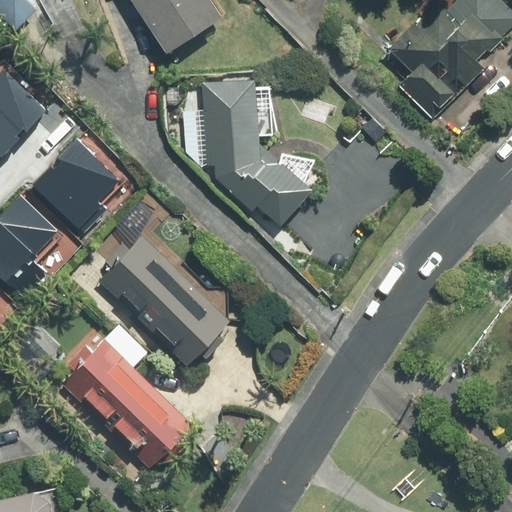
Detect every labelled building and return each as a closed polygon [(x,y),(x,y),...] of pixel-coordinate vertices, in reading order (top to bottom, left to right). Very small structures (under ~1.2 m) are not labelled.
[(0,0),(0,18),(12,30),(33,9),(23,0),(0,0)] [(131,0),(168,54),(227,14),(217,0),(131,0)] [(427,116),(511,33),(511,7),(505,0),(435,0),(386,48),(411,73),(398,85),(427,116)] [(0,147),(2,150),(47,102),(3,62),(0,65),(0,147)] [(277,227),(326,179),(292,145),(277,160),(259,142),(256,111),(270,109),(268,88),(253,89),(252,79),(201,84),(210,176),(260,226),(268,218),(277,227)] [(34,178),(85,226),(108,203),(93,189),(117,165),(80,130),(34,178)] [(0,211),(0,277),(18,295),(47,267),(33,252),(61,223),(25,187),(0,211)] [(213,291),(172,252),(173,212),(149,190),(93,247),(103,256),(76,283),(108,315),(122,301),(188,366),(231,322),(227,318),(226,291),(213,291)] [(103,333),(63,374),(83,394),(71,406),(143,477),(195,425),(103,333)] [(58,511),(54,488),(0,499),(0,511),(58,511)]
